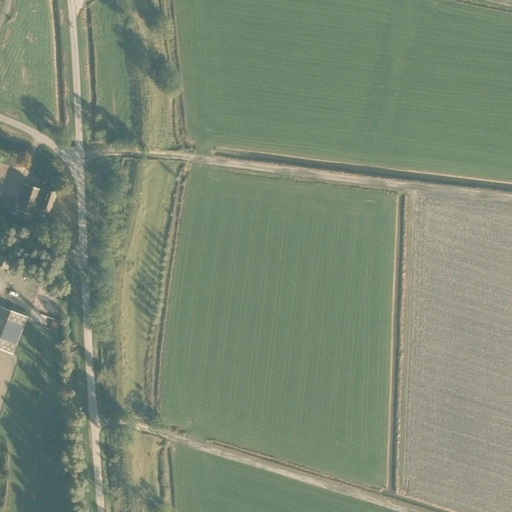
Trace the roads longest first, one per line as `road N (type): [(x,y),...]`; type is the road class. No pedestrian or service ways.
road 1 (unclassified): [(101,511),(78,157)]
road 2 (unknown): [(78,157),(153,154),(394,186)]
road 3 (unclassified): [(78,157),(70,0)]
